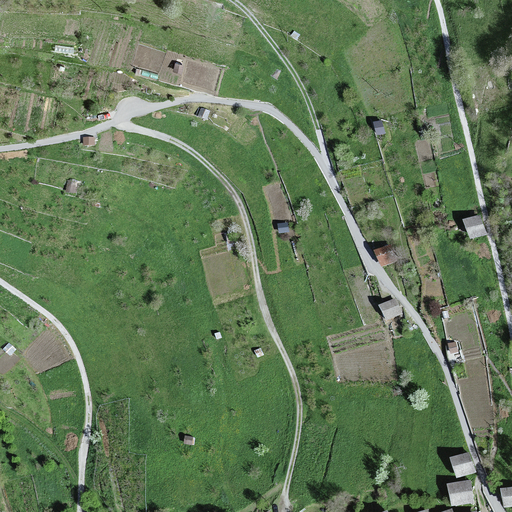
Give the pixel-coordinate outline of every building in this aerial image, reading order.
[(182,65),(176,64),(174,72),(180,73),(182,65)] [(209,110),(202,108),(199,116),(206,118),(209,110)] [(384,132),(381,121),(374,122),(377,134),(384,132)] [(94,137),(84,137),(84,145),(94,145),(94,137)] [(76,182),(69,181),(67,191),(74,192),(76,182)] [(480,215),(465,219),(471,237),(485,233),(480,215)] [(389,245),(376,251),(382,265),(395,260),(389,245)] [(394,299),(381,304),(387,319),(400,313),(394,299)] [(9,343),(4,349),(11,355),(16,349),(9,343)] [(453,344),(447,346),(449,356),(456,354),(453,344)] [(468,453),(452,459),(458,476),(474,471),(468,453)] [(469,482),(449,485),(453,504),(473,501),(469,482)]
